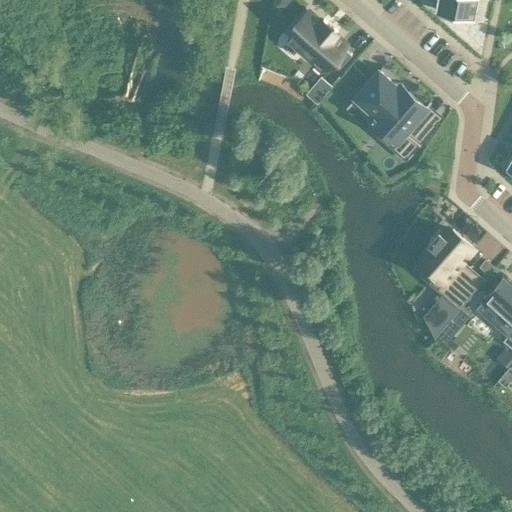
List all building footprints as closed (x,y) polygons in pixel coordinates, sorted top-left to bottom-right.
[(291,0),(274,0),(273,7),(280,12),(291,0)] [(475,17),(478,0),(437,0),(436,10),(475,17)] [(288,38),(324,70),(332,60),(340,67),(352,54),(344,47),(347,43),(336,33),(338,31),(324,19),(322,21),(311,12),(288,38)] [(347,106),(391,144),(406,157),(419,142),(421,144),(422,142),(420,141),(437,121),(424,109),(427,105),(401,82),(398,85),(381,70),(384,67),(382,66),(347,106)] [(437,247),(423,263),(430,269),(428,272),(432,275),(434,273),(443,281),(438,287),(460,307),(482,281),(461,262),(474,247),(453,229),(448,235),(440,228),(429,240),(437,247)] [(488,273),(494,267),(486,260),(480,266),(488,273)] [(494,304),(511,319),(511,329),(506,337),(504,339),(511,346),(511,280),(503,273),(503,274),(504,275),(486,295),(485,295),(484,295),(494,304)] [(511,354),(506,348),(498,358),(505,365),(511,357),(511,354)]
